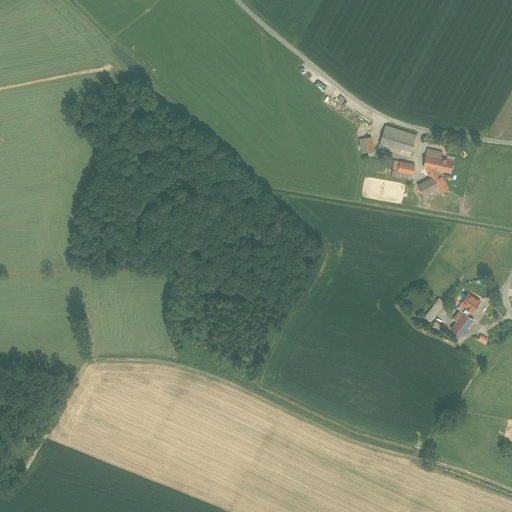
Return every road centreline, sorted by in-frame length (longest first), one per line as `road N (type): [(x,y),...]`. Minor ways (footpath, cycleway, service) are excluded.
road 1 (track): [(0,493),(14,486),(83,365),(96,360),(179,366),(342,438),(511,491)]
road 2 (residential): [(235,0),(386,119),(511,144)]
